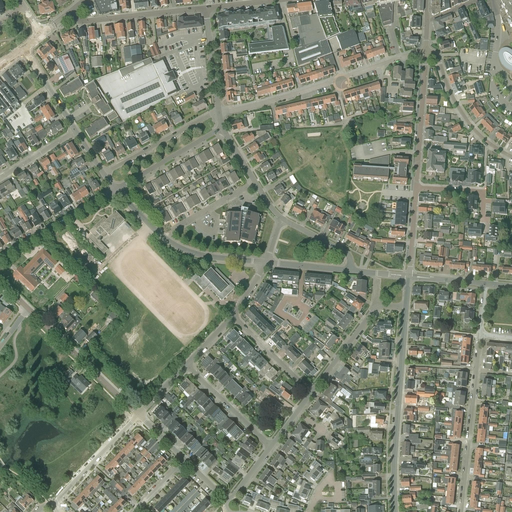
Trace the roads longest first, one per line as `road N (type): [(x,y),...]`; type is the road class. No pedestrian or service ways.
road 1 (tertiary): [(395,511),(405,307)]
road 2 (unclassified): [(265,263),(180,249),(114,189)]
road 3 (residential): [(138,415),(28,308)]
road 4 (residential): [(461,511),(476,370)]
road 5 (residential): [(511,157),(461,114),(437,57),(425,50)]
road 6 (tertiary): [(70,12),(81,21),(205,8)]
road 7 (tertiary): [(416,187),(425,50)]
road 8 (residential): [(0,260),(114,189)]
road 9 (residential): [(218,112),(103,174)]
road 10 (residential): [(54,506),(138,415)]
road 11 (residential): [(114,189),(221,128)]
road 12 (residential): [(218,112),(334,80)]
